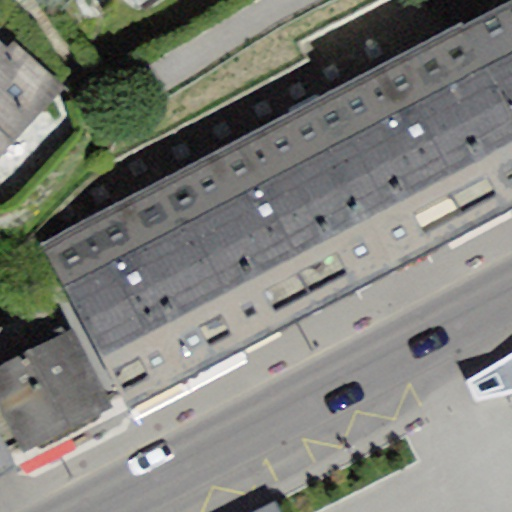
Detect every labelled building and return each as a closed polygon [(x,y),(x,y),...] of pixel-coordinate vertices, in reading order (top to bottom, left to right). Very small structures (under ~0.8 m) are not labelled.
[(125,0),(134,12),(151,0),(125,0)] [(511,3),(288,122),(368,287),(511,210),(511,3)] [(0,164),(65,91),(0,33),(0,164)] [(288,122),(41,253),(71,304),(128,414),(368,287),(288,122)] [(0,339),(0,450),(12,473),(128,414),(71,304),(0,339)] [(511,357),(465,386),(476,408),(511,399),(511,357)] [(0,479),(12,473),(0,450),(0,479)]
